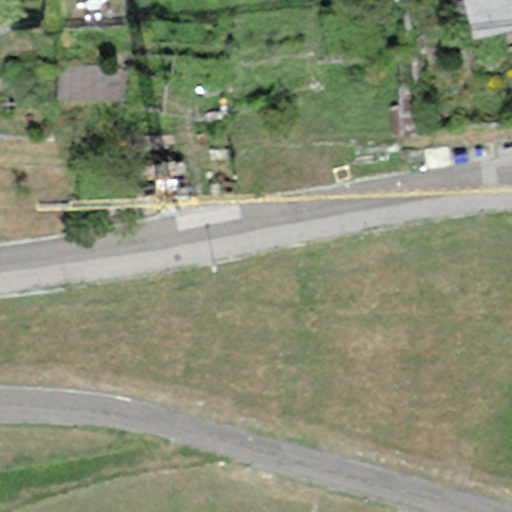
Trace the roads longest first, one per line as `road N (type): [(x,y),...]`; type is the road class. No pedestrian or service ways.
road 1 (unclassified): [(0,277),(511,171)]
road 2 (unclassified): [(476,511),(213,434),(117,413),(0,406)]
